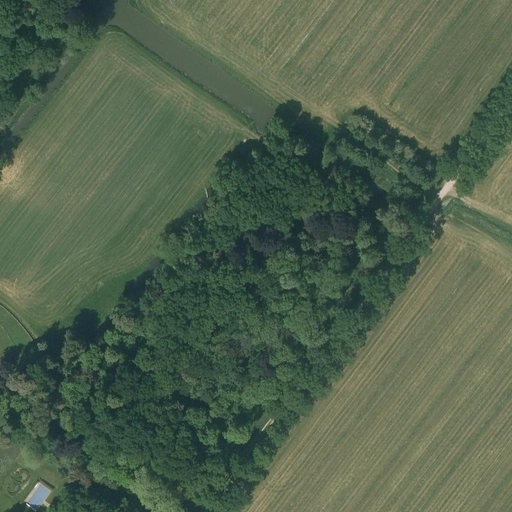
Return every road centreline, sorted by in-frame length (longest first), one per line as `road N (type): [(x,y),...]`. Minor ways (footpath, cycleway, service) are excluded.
road 1 (track): [(511,96),(203,511)]
road 2 (track): [(438,198),(336,123)]
